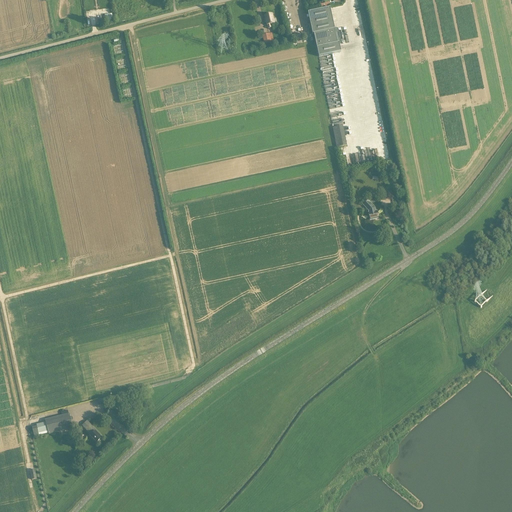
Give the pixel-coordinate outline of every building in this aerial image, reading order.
[(341,52),(338,37),(336,35),(337,34),(336,28),(334,28),(330,8),(308,13),(311,28),(312,35),(314,34),(319,57),(341,52)] [(87,25),(96,23),(94,16),(101,14),(100,9),(85,11),(87,25)] [(276,19),(273,19),(272,14),(264,16),(267,26),(267,29),(271,28),(271,25),(276,23),(276,19)] [(262,36),(264,43),(271,42),(269,34),(262,36)] [(332,128),(336,148),(346,146),(343,126),(332,128)] [(375,211),(374,208),(367,201),(363,205),(369,211),(369,212),(368,213),(370,220),(378,218),(376,211),(375,211)] [(32,428),(33,432),(34,437),(48,433),(49,434),(72,428),(69,414),(45,420),(46,422),(36,425),(37,427),(32,428)] [(101,438),(99,436),(100,434),(87,421),(82,426),(91,435),(90,436),(97,442),(101,438)]
